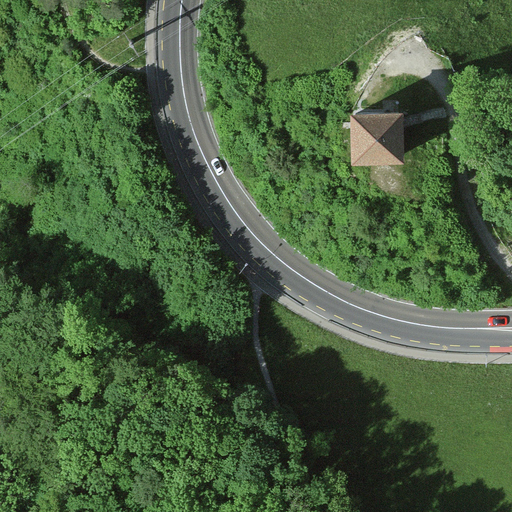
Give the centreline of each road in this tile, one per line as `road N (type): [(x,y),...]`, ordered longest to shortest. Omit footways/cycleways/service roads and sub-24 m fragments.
road 1 (secondary): [(511,329),(385,318),(279,259),(231,207),(194,135),(182,92),(181,0)]
road 2 (track): [(511,273),(482,232),(460,168),(456,108),(441,78),(406,56),(384,67)]
